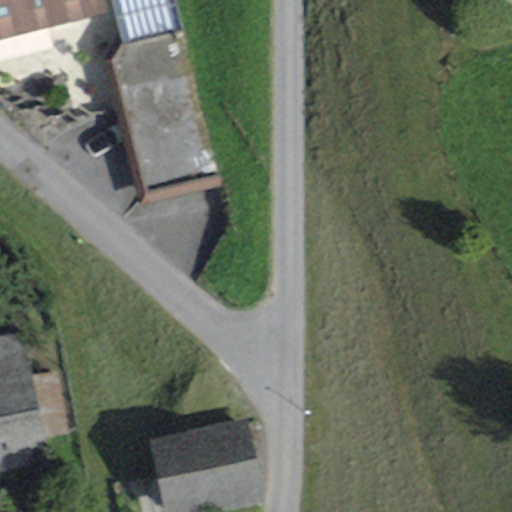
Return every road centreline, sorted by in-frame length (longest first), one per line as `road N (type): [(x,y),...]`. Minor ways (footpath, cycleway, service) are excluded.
road 1 (residential): [(289,0),(283,387)]
road 2 (residential): [(283,387),(0,143)]
road 3 (residential): [(283,387),(280,511)]
